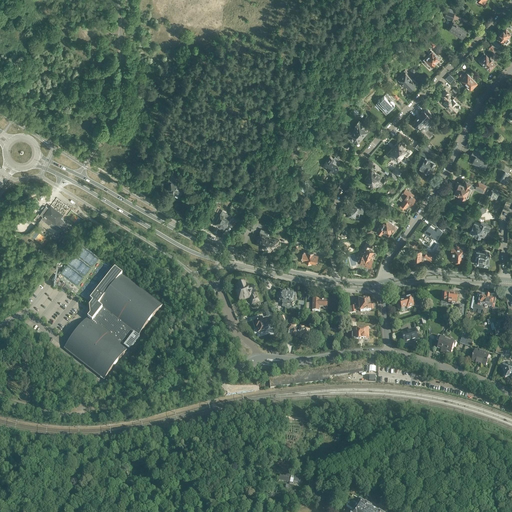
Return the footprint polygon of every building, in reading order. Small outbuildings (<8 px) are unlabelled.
[(447,11),(445,17),(453,20),(455,14),(447,11)] [(449,29),(462,37),(467,30),(453,22),(449,29)] [(503,41),(504,41),(506,43),(509,40),(507,38),(511,33),(506,28),(498,36),(503,41)] [(497,48),(500,45),(493,38),(490,41),(497,48)] [(424,59),(431,66),(440,58),(431,49),(428,51),(429,53),(424,59)] [(479,58),(481,60),(480,60),(489,69),(495,63),(492,60),(493,59),(490,56),(489,57),(486,54),(486,55),(484,53),(479,58)] [(397,78),(398,79),(398,80),(401,83),(403,83),(409,90),(411,88),(413,87),(415,84),(417,82),(414,78),(413,79),(407,73),(407,72),(405,70),(397,78)] [(470,88),(472,89),(477,83),(467,73),(464,76),(461,73),(459,76),(461,78),(462,80),(461,80),(470,89),(470,88)] [(446,90),(441,95),(446,100),(443,103),(446,107),(447,106),(451,110),(452,109),(454,111),(459,107),(460,106),(453,99),(452,100),(448,96),(449,95),(448,94),(449,93),(446,90)] [(379,103),(377,105),(383,111),(385,109),(388,112),(391,108),(392,107),(395,104),(389,98),(390,97),(388,95),(385,97),(384,95),(378,102),(379,103)] [(426,108),(412,122),(414,124),(413,125),(416,129),(418,128),(422,132),(431,123),(427,119),(432,114),(426,108)] [(354,129),(362,136),(363,135),(364,135),(366,133),(365,132),(366,132),(365,130),(367,127),(359,120),(357,122),(355,124),(356,125),(354,129)] [(362,136),(354,129),(351,132),(350,131),(348,133),(346,135),(354,142),(357,140),(358,141),(359,140),(360,140),(362,138),(362,137),(362,136)] [(341,147),(345,142),(339,137),(335,142),(341,147)] [(388,155),(393,159),(393,158),(396,162),(408,149),(404,146),(405,145),(401,142),(388,155)] [(423,144),(418,153),(425,157),(430,148),(423,144)] [(479,164),(485,167),(485,166),(487,167),(488,165),(487,164),(488,160),(483,157),(483,156),(473,151),(471,156),(475,157),(473,162),(472,163),(478,166),(479,164)] [(323,165),(335,173),(339,167),(332,162),(334,159),(337,162),(338,159),(335,157),(334,158),(330,155),(326,162),(323,165)] [(421,165),(420,166),(420,167),(420,168),(430,174),(434,165),(435,163),(432,161),(433,159),(429,157),(428,159),(425,157),(424,159),(420,157),(417,163),(421,165)] [(500,180),(506,183),(511,174),(508,172),(510,169),(501,164),(499,167),(505,171),(500,180)] [(392,172),(398,176),(401,172),(395,168),(392,172)] [(370,185),(373,187),(374,186),(375,185),(376,186),(379,182),(382,177),(371,169),(368,172),(369,173),(364,180),(367,181),(366,183),(366,184),(368,185),(370,185)] [(398,178),(392,173),(389,176),(396,181),(398,178)] [(169,175),(167,179),(168,180),(168,181),(171,183),(167,189),(174,193),(174,194),(179,197),(184,189),(183,188),(184,187),(173,181),(173,180),(174,181),(176,178),(169,175)] [(454,192),(465,198),(466,197),(467,197),(468,197),(469,197),(469,195),(469,194),(472,188),(473,189),(474,187),(470,185),(471,183),(466,180),(464,184),(459,182),(457,181),(454,186),(457,188),(454,192)] [(475,185),(485,190),(488,185),(477,180),(475,185)] [(300,187),(308,194),(313,188),(305,181),(300,187)] [(406,186),(399,196),(404,200),(401,204),(405,207),(408,203),(411,205),(415,198),(412,196),(414,192),(406,186)] [(489,195),(496,198),(499,192),(492,189),(489,195)] [(183,203),(189,207),(193,201),(187,197),(183,203)] [(355,216),(359,217),(360,213),(363,214),(365,206),(353,203),(352,206),(348,205),(346,214),(355,216)] [(50,225),(56,230),(64,219),(61,217),(60,217),(62,215),(51,207),(50,209),(46,206),(40,214),(43,216),(41,219),(50,225)] [(227,214),(225,217),(220,214),(215,222),(219,224),(219,225),(220,226),(221,226),(224,228),(231,216),(227,214)] [(377,229),(381,232),(382,231),(383,232),(385,230),(388,233),(389,233),(390,232),(393,234),(397,228),(394,225),(395,224),(394,223),(394,222),(393,222),(391,222),(388,219),(388,218),(387,218),(386,218),(385,217),(382,221),(380,219),(376,224),(379,226),(377,229)] [(247,221),(244,228),(248,230),(248,229),(253,231),(256,224),(257,222),(251,220),(250,222),(247,221)] [(444,227),(440,224),(434,220),(430,225),(424,233),(428,236),(430,234),(436,238),(444,227)] [(475,234),(474,235),(475,237),(478,238),(480,238),(480,236),(481,236),(484,237),(490,225),(486,224),(486,223),(480,221),(480,222),(474,220),(473,223),(472,223),(470,224),(469,226),(470,227),(471,228),(469,232),(475,234)] [(339,225),(338,228),(341,229),(338,234),(341,235),(344,231),(346,232),(348,228),(342,226),(342,227),(339,225)] [(269,236),(271,232),(261,229),(260,232),(259,232),(258,236),(258,235),(256,239),(257,240),(256,242),(260,244),(259,246),(260,246),(260,247),(263,248),(264,248),(265,248),(269,236)] [(40,233),(35,238),(43,246),(48,241),(40,233)] [(269,236),(265,248),(266,248),(266,249),(269,250),(270,250),(271,250),(271,248),(275,250),(279,239),(273,237),(273,238),(269,236)] [(360,262),(369,266),(372,260),(374,254),(374,255),(375,254),(376,253),(375,252),(375,251),(369,249),(370,246),(372,247),(374,243),(372,242),(373,241),(371,240),(369,239),(369,240),(368,239),(365,246),(367,246),(364,252),(362,251),(359,261),(358,261),(358,262),(359,263),(360,262)] [(465,247),(460,247),(460,245),(456,245),(456,247),(452,246),(451,252),(452,252),(452,260),(464,261),(464,255),(465,255),(465,252),(465,247)] [(422,256),(420,256),(420,251),(410,250),(409,257),(409,259),(414,259),(414,260),(419,261),(419,260),(421,260),(422,256)] [(488,259),(489,253),(476,250),(476,251),(474,250),(472,262),(473,262),(473,261),(482,263),(481,266),(486,267),(487,264),(488,264),(489,259),(488,259)] [(303,253),(302,258),(303,258),(303,260),(306,260),(306,261),(311,262),(311,261),(316,263),(318,255),(313,254),(313,253),(308,252),(308,253),(305,252),(304,254),(303,253)] [(430,261),(431,262),(434,259),(433,258),(433,257),(427,253),(424,257),(430,261)] [(64,348),(64,349),(67,352),(104,380),(128,349),(130,351),(140,337),(138,336),(162,305),(122,274),(114,267),(113,268),(91,297),(90,297),(93,299),(92,300),(89,304),(90,309),(91,314),(88,318),(65,348),(64,348)] [(59,274),(53,281),(67,291),(73,284),(59,274)] [(236,293),(229,296),(232,304),(240,301),(250,297),(252,300),(250,301),(252,304),(258,302),(257,298),(256,299),(254,294),(255,293),(253,289),(248,291),(247,287),(245,287),(243,283),(236,286),(238,290),(236,291),(236,293)] [(277,295),(277,296),(277,298),(278,299),(279,299),(279,300),(278,300),(278,301),(279,303),(280,303),(280,302),(283,303),(282,304),(282,307),(285,308),(286,305),(288,294),(288,293),(289,293),(289,292),(286,291),(285,292),(283,292),(282,291),(281,291),(280,292),(280,293),(280,294),(278,294),(277,295)] [(448,303),(452,303),(451,304),(456,305),(456,304),(457,295),(452,294),(452,293),(449,292),(449,294),(444,293),(444,301),(448,301),(448,303)] [(285,308),(285,309),(289,310),(290,306),(289,306),(289,304),(291,305),(292,306),(294,305),(294,303),(294,302),(295,302),(296,298),(295,298),(295,297),(296,296),(296,295),(295,294),(294,294),(289,293),(288,293),(288,294),(286,305),(285,308)] [(471,297),(468,309),(473,310),(473,309),(483,311),(484,306),(484,307),(486,296),(480,295),(478,305),(474,304),(475,298),(471,297)] [(417,300),(416,300),(415,296),(408,298),(407,297),(405,297),(405,299),(404,300),(404,301),(399,303),(398,305),(399,308),(400,308),(401,308),(401,310),(406,308),(407,310),(417,307),(418,307),(419,305),(418,304),(417,300)] [(486,296),(484,307),(485,308),(487,308),(488,307),(493,308),(492,311),(498,312),(499,309),(493,307),(495,298),(486,296)] [(319,300),(319,299),(313,299),(312,311),(319,312),(319,307),(327,307),(328,301),(319,300)] [(359,301),(357,301),(358,309),(360,309),(360,312),(367,311),(371,311),(371,310),(373,310),(373,305),(370,306),(370,305),(369,306),(369,302),(368,301),(365,301),(365,300),(359,301)] [(255,323),(258,333),(268,330),(267,325),(266,325),(265,320),(262,321),(262,319),(257,320),(258,322),(256,322),(256,323),(255,323)] [(487,321),(488,325),(491,324),(493,330),(494,330),(495,335),(504,333),(502,322),(496,323),(495,319),(487,321)] [(292,334),(291,335),(297,337),(303,338),(303,339),(306,340),(307,339),(310,330),(289,325),(288,330),(289,330),(288,333),(292,334)] [(352,330),(352,339),(361,339),(368,339),(368,334),(368,330),(361,330),(361,329),(352,330)] [(403,339),(410,341),(413,340),(415,341),(416,339),(417,339),(414,330),(402,334),(403,339)] [(440,352),(443,353),(448,338),(444,337),(444,339),(438,336),(436,341),(439,342),(437,348),(441,350),(440,352)] [(448,338),(443,353),(446,354),(446,352),(450,353),(453,347),(454,347),(456,343),(451,341),(451,340),(448,338)] [(467,339),(465,345),(471,347),(473,341),(467,339)] [(475,364),(478,364),(482,351),(479,350),(479,351),(475,350),(471,361),(475,363),(475,364)] [(482,351),(478,364),(481,365),(485,366),(489,354),(485,353),(486,352),(482,351)] [(502,368),(505,378),(510,377),(511,378),(511,377),(511,366),(510,363),(500,365),(501,369),(502,368)] [(340,454),(352,459),(354,452),(343,448),(340,454)] [(279,480),(290,482),(290,484),(293,484),(293,483),(298,484),(299,477),(286,474),(286,476),(280,475),(279,480)] [(346,507),(353,511),(352,511),(376,511),(371,508),(371,507),(366,504),(365,504),(360,501),(355,498),(352,497),(346,507)]
